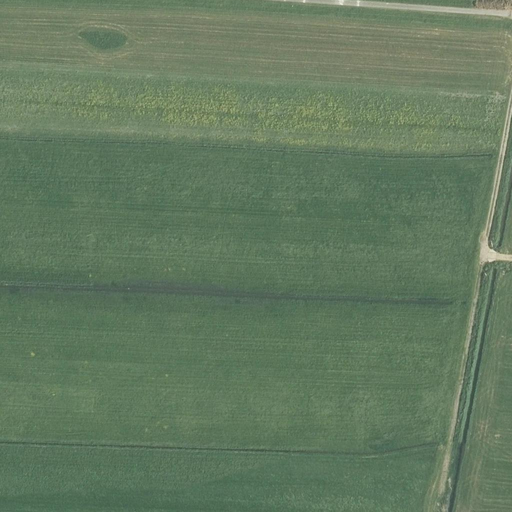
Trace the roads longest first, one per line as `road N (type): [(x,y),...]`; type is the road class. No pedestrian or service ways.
road 1 (track): [(436,511),(483,254)]
road 2 (track): [(511,13),(306,0)]
road 3 (track): [(483,254),(511,104)]
